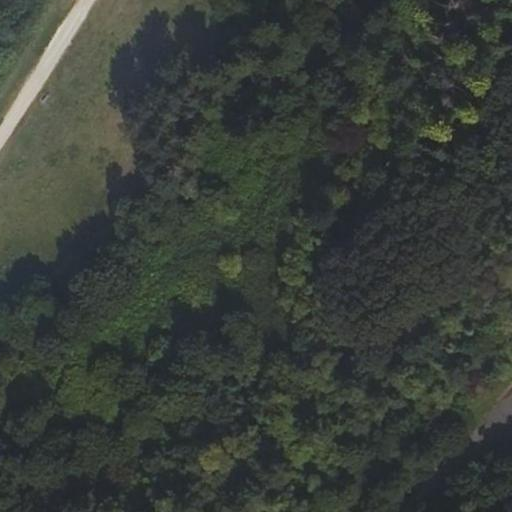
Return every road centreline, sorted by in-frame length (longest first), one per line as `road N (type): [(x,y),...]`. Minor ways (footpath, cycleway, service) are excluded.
road 1 (track): [(0,135),(87,0)]
road 2 (unclassified): [(398,511),(511,398)]
